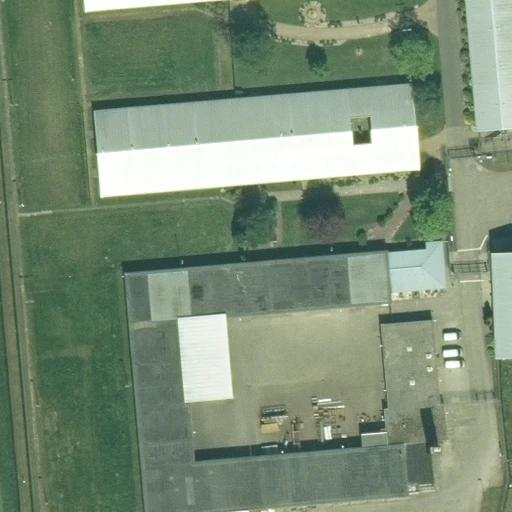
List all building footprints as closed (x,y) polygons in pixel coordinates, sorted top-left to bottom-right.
[(81,0),(83,14),(237,0),(81,0)] [(511,0),(465,0),(477,133),(511,130),(511,0)] [(411,86),(89,111),(98,199),(418,171),(411,86)] [(389,297),(445,293),(441,244),(424,245),(425,251),(386,254),(389,297)] [(262,511),(406,500),(402,448),(388,449),(190,465),(185,405),(178,322),(224,318),(390,304),(389,297),(386,254),(121,275),(140,511),(262,511)] [(511,254),(496,255),(498,359),(511,359),(511,254)] [(185,405),(230,402),(224,318),(178,322),(185,405)] [(433,323),(378,327),(388,449),(402,448),(443,444),(433,323)]
